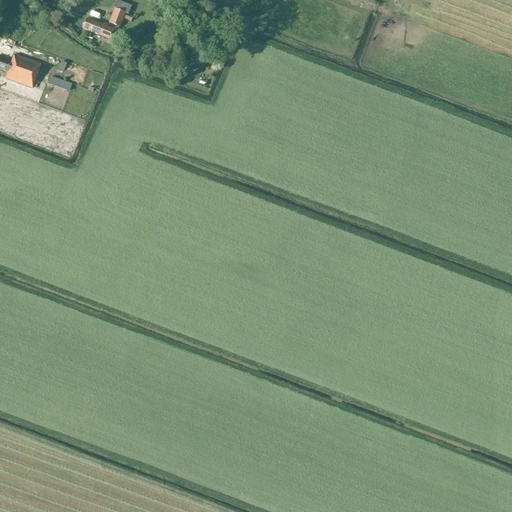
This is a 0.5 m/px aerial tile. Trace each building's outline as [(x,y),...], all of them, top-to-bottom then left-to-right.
[(125,14),(126,15),(128,15),(132,5),(118,0),(109,23),(120,27),(125,14)] [(115,30),(86,19),(82,29),(111,40),(115,30)] [(10,63),(0,58),(0,69),(7,72),(4,79),(32,89),(41,65),(13,55),(10,63)] [(58,69),(63,71),(66,63),(61,61),(58,69)] [(69,92),(71,84),(56,79),(54,87),(69,92)]
